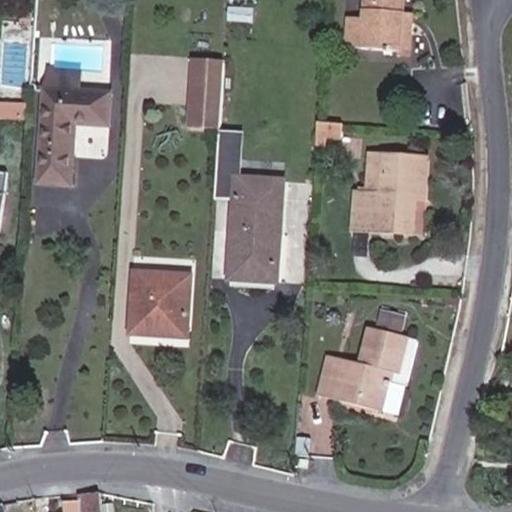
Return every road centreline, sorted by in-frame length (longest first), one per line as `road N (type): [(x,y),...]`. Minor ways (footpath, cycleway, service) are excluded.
road 1 (residential): [(442,511),(503,209),(499,0)]
road 2 (tertiary): [(0,481),(147,466),(330,511)]
